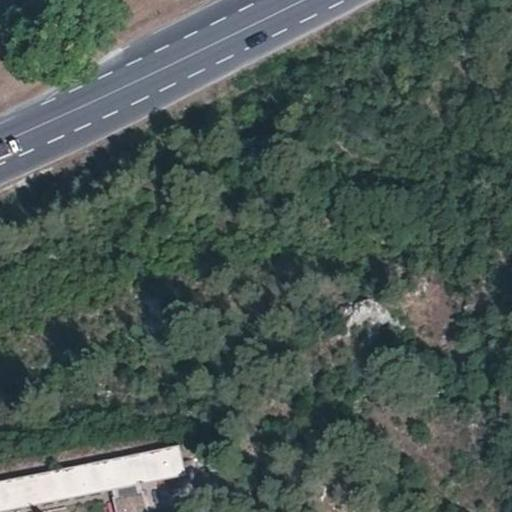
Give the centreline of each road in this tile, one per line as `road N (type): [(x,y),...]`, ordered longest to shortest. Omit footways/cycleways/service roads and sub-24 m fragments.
road 1 (primary): [(121,87),(303,0)]
road 2 (primary): [(245,0),(121,87)]
road 3 (primary): [(0,175),(31,162),(121,87)]
road 4 (primary): [(0,140),(121,87)]
